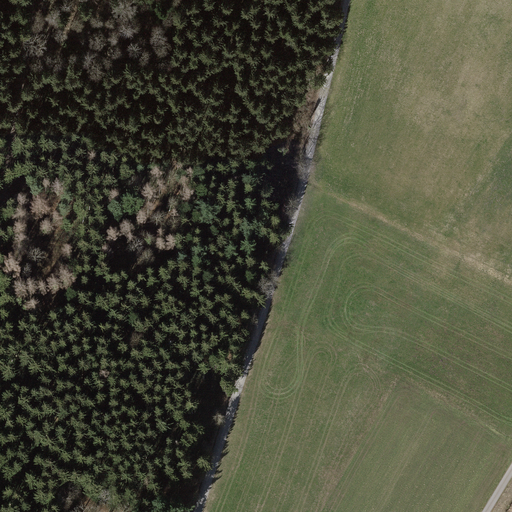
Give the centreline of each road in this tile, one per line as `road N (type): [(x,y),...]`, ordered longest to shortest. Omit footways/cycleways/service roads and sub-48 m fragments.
road 1 (track): [(346,0),(285,243),(198,511)]
road 2 (track): [(0,204),(33,0)]
